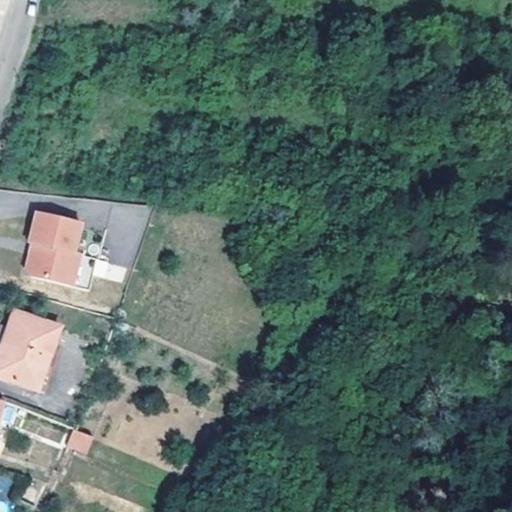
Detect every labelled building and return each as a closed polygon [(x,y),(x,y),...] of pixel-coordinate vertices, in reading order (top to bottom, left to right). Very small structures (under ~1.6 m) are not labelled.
[(78,222),(33,213),(27,244),(35,245),(33,253),(29,252),(26,270),(29,276),(71,285),(78,253),(72,252),(78,222)] [(78,253),(71,285),(88,288),(95,256),(78,253)] [(0,357),(0,378),(37,392),(58,330),(14,315),(0,357)] [(92,440),(76,432),(73,432),(66,448),(85,456),(92,440)] [(30,478),(22,499),(36,504),(44,483),(30,478)]
